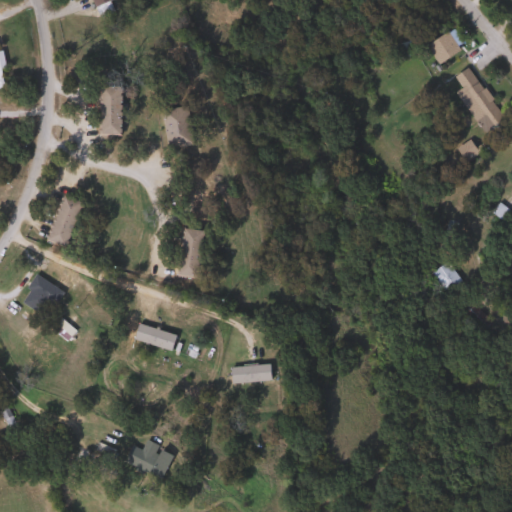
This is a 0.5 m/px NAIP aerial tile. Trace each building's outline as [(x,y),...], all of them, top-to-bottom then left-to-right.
[(93,17),(85,0),(107,0),(105,1),(109,10),(93,17)] [(422,46),(442,31),(456,49),(436,65),(422,46)] [(452,92),(458,88),(450,77),(465,67),(500,119),(480,132),(452,92)] [(348,122),(332,91),(345,84),(361,114),(348,122)] [(97,135),(97,86),(118,86),(118,135),(97,135)] [(159,109),(185,107),(187,146),(162,148),(159,109)] [(454,149),(466,141),(473,153),(462,160),(454,149)] [(42,241),(58,195),(78,202),(62,248),(42,241)] [(453,223),(445,250),(436,248),(445,220),(453,223)] [(179,228),(200,231),(195,278),(174,276),(179,228)] [(34,255),(52,268),(47,274),(43,271),(29,291),(50,305),(77,264),(43,241),(34,255)] [(442,293),(427,273),(443,261),(458,282),(442,293)] [(0,417),(0,404),(1,404),(10,424),(4,427),(0,417)] [(158,479),(121,463),(128,445),(138,450),(142,441),(169,453),(158,479)]
